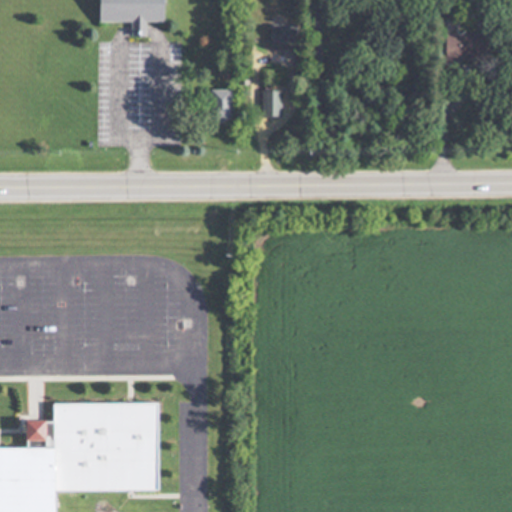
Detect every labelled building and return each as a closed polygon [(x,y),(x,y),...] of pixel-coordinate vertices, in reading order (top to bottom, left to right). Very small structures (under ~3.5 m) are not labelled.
[(91,0),(91,22),(127,23),(127,37),(141,37),(142,23),(161,23),(161,0),(91,0)] [(266,45),(294,45),(293,26),(265,27),(266,45)] [(439,60),(461,60),(461,35),(439,35),(439,60)] [(222,120),(222,89),(198,89),(198,120),(222,120)] [(277,91),(255,91),(255,117),(277,117),(277,91)] [(45,404),(47,447),(0,447),(0,511),(52,511),(52,492),(156,492),(154,404),(45,404)]
